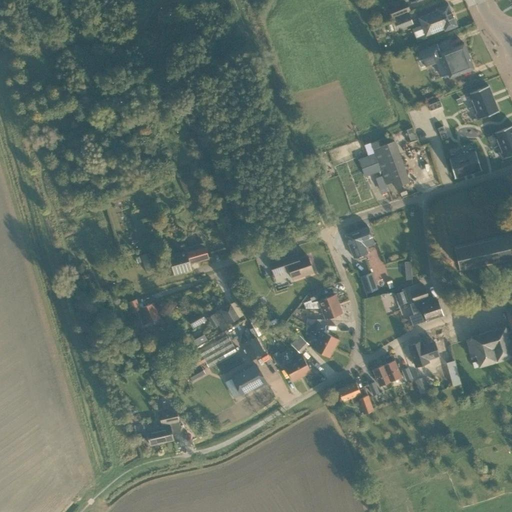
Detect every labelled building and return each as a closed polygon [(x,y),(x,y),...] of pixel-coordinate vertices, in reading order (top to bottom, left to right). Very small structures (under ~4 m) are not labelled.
[(389,9),(392,17),(410,10),(407,2),(389,9)] [(445,30),(457,26),(448,3),(436,8),(437,10),(418,17),(425,36),(444,28),(445,30)] [(394,20),(398,30),(413,24),(409,14),(394,20)] [(375,36),(383,32),(379,24),(372,27),(375,36)] [(464,43),(440,52),(437,43),(419,50),(425,66),(436,62),(442,76),(448,73),(449,77),(473,68),(464,43)] [(494,98),(489,85),(467,94),(469,100),(472,99),(474,106),(494,98)] [(499,111),(494,98),(474,106),(477,112),(474,113),(477,120),(499,111)] [(497,138),(499,145),(511,140),(511,125),(492,133),(494,139),(497,138)] [(417,140),(412,127),(406,129),(411,142),(417,140)] [(373,152),(380,170),(386,184),(393,182),(395,187),(409,182),(392,134),(370,143),(373,152)] [(511,154),(511,140),(499,145),(502,152),(499,153),(502,159),(511,154)] [(368,154),(373,152),(370,143),(364,145),(368,154)] [(481,170),(475,147),(468,149),(469,152),(462,154),(468,174),(481,170)] [(373,152),(368,154),(358,158),(365,176),(380,170),(373,152)] [(468,174),(462,154),(455,156),(455,153),(448,155),(455,178),(468,174)] [(387,187),(382,175),(375,178),(380,190),(387,187)] [(375,243),(368,227),(345,235),(354,258),(368,253),(365,246),(375,243)] [(455,247),(459,268),(511,255),(511,234),(509,235),(509,234),(455,247)] [(174,274),(192,269),(190,263),(208,258),(204,242),(185,248),(186,250),(168,255),(174,274)] [(299,259),(297,254),(271,263),(275,273),(284,270),(285,270),(289,269),(292,279),(313,272),(308,256),(299,259)] [(372,272),(360,276),(366,293),(378,289),(372,272)] [(412,325),(443,315),(439,304),(438,299),(430,302),(428,297),(429,297),(425,288),(410,293),(414,302),(419,300),(423,311),(409,316),(412,325)] [(309,294),(311,300),(322,296),(320,290),(309,294)] [(322,310),(339,304),(335,294),(318,301),(322,310)] [(160,317),(153,302),(140,308),(136,299),(129,302),(133,311),(136,310),(143,325),(160,317)] [(254,300),(249,303),(253,311),(258,308),(256,304),(254,300)] [(230,325),(229,323),(238,317),(234,310),(238,308),(234,302),(208,317),(214,326),(218,324),(222,330),(230,325)] [(339,304),(322,310),(325,320),(342,313),(339,304)] [(193,327),(206,320),(201,310),(188,318),(193,327)] [(511,330),(507,332),(505,326),(470,336),(471,339),(466,340),(471,356),(476,355),(479,366),(511,356),(511,330)] [(318,340),(334,348),(339,339),(323,331),(318,340)] [(177,362),(184,373),(201,365),(206,362),(209,367),(237,351),(227,334),(199,349),(177,362)] [(295,339),(304,348),(309,344),(299,335),(295,339)] [(206,340),(204,336),(194,341),(197,346),(206,340)] [(264,353),(256,337),(241,345),(249,360),(264,353)] [(300,353),(304,348),(295,339),(291,343),(300,353)] [(329,357),(334,348),(318,340),(313,349),(329,357)] [(408,345),(416,366),(429,362),(428,359),(439,355),(434,342),(423,346),(421,341),(408,345)] [(272,354),(277,364),(283,361),(278,351),(272,354)] [(293,360),(302,376),(311,371),(302,356),(293,360)] [(293,381),(302,376),(293,360),(284,365),(293,381)] [(383,365),(390,381),(401,377),(394,360),(383,365)] [(453,385),(461,383),(455,360),(447,362),(453,385)] [(266,383),(256,364),(232,378),(241,394),(253,387),(254,389),(266,383)] [(379,386),(390,381),(383,365),(372,369),(379,386)] [(402,369),(406,381),(413,378),(408,367),(402,369)] [(195,370),(188,373),(192,381),(199,377),(195,370)] [(414,380),(420,393),(430,389),(424,376),(414,380)] [(368,383),(373,395),(379,392),(374,381),(368,383)] [(356,382),(338,389),(341,398),(350,395),(353,403),(363,399),(367,412),(373,410),(368,394),(362,396),(360,390),(356,382)] [(150,444),(172,439),(171,433),(174,432),(172,422),(178,420),(176,409),(159,413),(162,424),(168,423),(169,428),(147,433),(148,436),(150,444)] [(141,418),(138,413),(129,417),(132,422),(141,418)]
